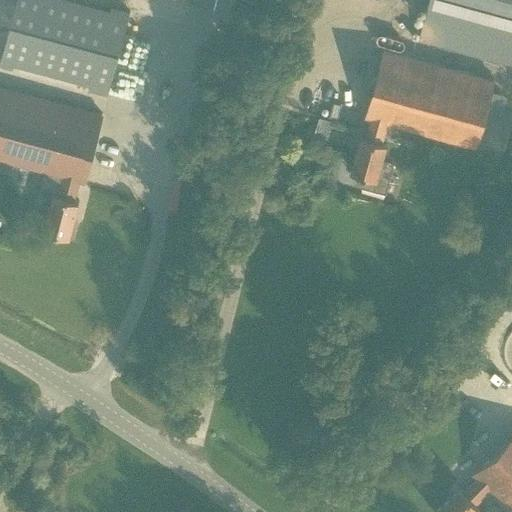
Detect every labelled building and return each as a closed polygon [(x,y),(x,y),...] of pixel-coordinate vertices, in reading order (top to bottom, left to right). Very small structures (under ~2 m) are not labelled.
[(0,64),(107,94),(130,10),(93,0),(15,0),(0,58),(0,64)] [(511,0),(428,0),(418,38),(511,63),(511,0)] [(381,160),(386,143),(382,142),(387,123),(475,146),(493,79),(383,50),(365,117),(370,118),(365,137),(360,136),(351,171),(364,175),(361,187),(385,193),(393,164),(381,160)] [(53,194),(44,228),(69,235),(78,200),(74,199),(79,180),(84,181),(102,114),(0,86),(0,158),(45,171),(40,191),(53,194)] [(190,338),(188,346),(196,348),(198,340),(190,338)] [(511,511),(511,434),(473,473),(476,476),(462,490),(459,487),(433,511),(479,511),(480,511),(479,510),(476,507),(478,506),(475,503),(489,489),(511,511)]
